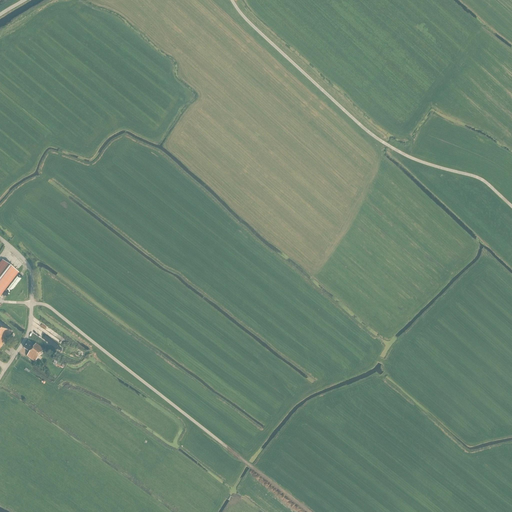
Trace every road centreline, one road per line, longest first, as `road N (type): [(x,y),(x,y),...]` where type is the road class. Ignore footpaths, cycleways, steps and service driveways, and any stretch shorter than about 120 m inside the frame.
road 1 (track): [(232,0),(381,141),(481,179),(511,206)]
road 2 (track): [(31,302),(50,307),(310,511)]
road 3 (unclassified): [(0,376),(25,339),(32,284),(25,260),(0,237)]
